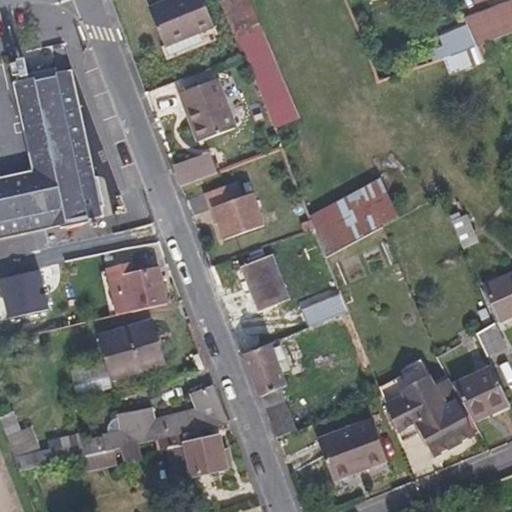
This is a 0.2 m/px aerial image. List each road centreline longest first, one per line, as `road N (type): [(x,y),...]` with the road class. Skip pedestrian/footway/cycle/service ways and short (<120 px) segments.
road 1 (residential): [(282,511),(87,0)]
road 2 (residential): [(511,453),(370,511)]
